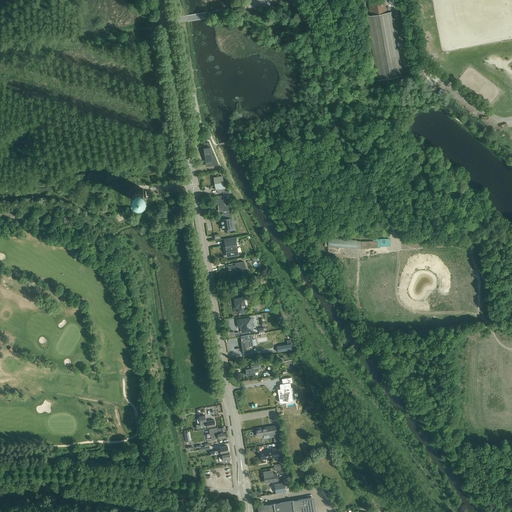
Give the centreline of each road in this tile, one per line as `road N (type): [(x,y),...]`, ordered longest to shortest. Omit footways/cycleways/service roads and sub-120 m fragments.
road 1 (secondary): [(239,452),(165,21)]
road 2 (track): [(0,499),(43,492),(57,456),(161,456),(126,273),(101,246)]
road 3 (residential): [(241,492),(50,469),(0,473)]
road 4 (unclassified): [(407,0),(420,60),(489,113),(511,119)]
road 5 (track): [(165,21),(0,45)]
